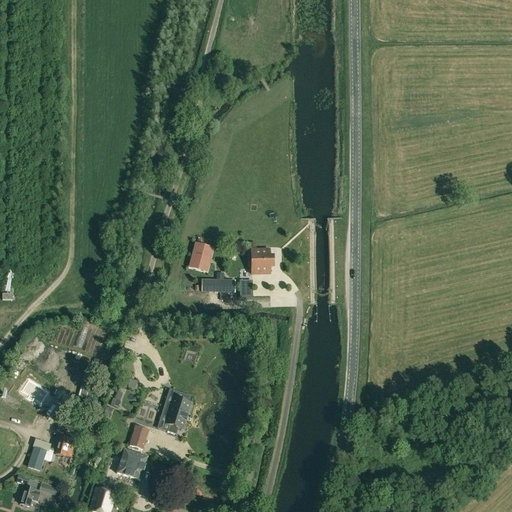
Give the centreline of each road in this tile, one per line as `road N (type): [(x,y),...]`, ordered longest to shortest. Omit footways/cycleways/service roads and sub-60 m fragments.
road 1 (unclassified): [(240,511),(259,428),(266,332),(256,325),(155,324),(141,311),(195,123),(220,0)]
road 2 (tertiary): [(325,511),(351,378),(353,0)]
road 3 (track): [(0,346),(71,255),(73,0)]
road 4 (residential): [(262,511),(299,303),(278,279),(256,279)]
